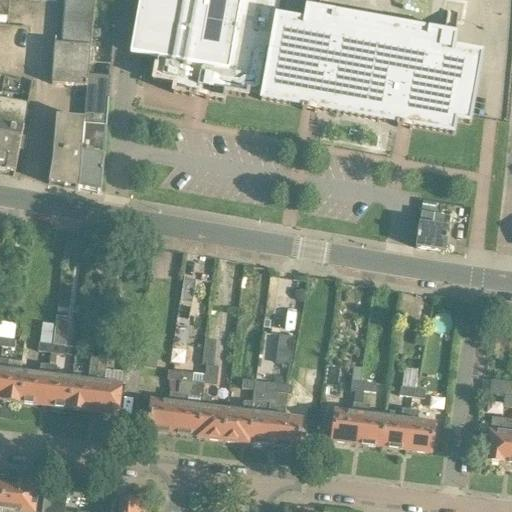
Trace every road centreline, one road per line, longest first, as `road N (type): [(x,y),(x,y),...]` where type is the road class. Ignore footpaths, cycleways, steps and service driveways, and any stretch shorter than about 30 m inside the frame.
road 1 (residential): [(511,285),(0,197)]
road 2 (residential): [(511,509),(260,479)]
road 3 (residential): [(181,470),(0,446)]
